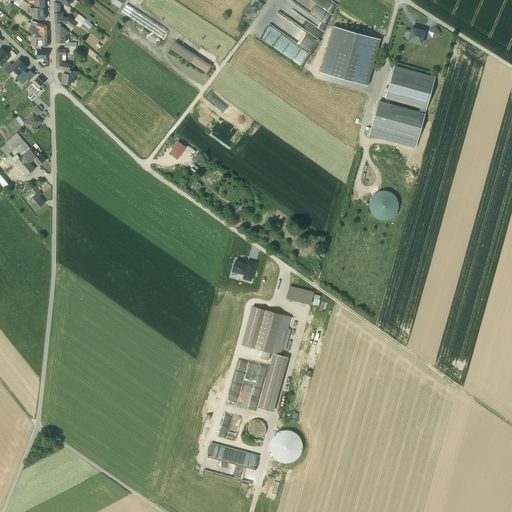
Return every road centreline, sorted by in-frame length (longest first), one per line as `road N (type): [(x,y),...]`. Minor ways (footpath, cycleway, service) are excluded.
road 1 (track): [(317,288),(511,424)]
road 2 (track): [(37,426),(54,213)]
road 3 (track): [(144,164),(273,0)]
road 4 (track): [(371,95),(317,288)]
road 5 (track): [(161,511),(37,426)]
road 6 (residential): [(54,213),(51,79)]
